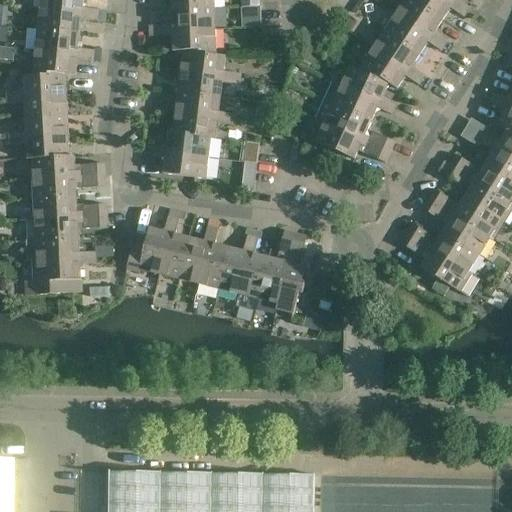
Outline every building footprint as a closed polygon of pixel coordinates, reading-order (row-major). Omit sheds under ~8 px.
[(83,9),(84,0),(40,0),(40,11),(83,15),(83,9)] [(171,0),(172,11),(215,10),(214,0),(171,0)] [(435,34),(443,22),(409,0),(405,0),(396,15),(432,39),(435,34)] [(457,0),(454,5),(446,0),(409,0),(443,22),(451,10),(457,14),(464,4),(457,0)] [(464,4),(457,14),(464,18),(470,9),(464,4)] [(82,21),(90,21),(91,10),(83,9),(83,15),(40,11),(38,31),(80,35),(82,21)] [(91,10),(90,21),(98,22),(99,11),(91,10)] [(173,26),(165,26),(165,37),(173,37),(173,32),(216,30),(215,10),(172,11),(173,26)] [(435,34),(432,39),(396,15),(384,32),(420,56),(429,44),(435,48),(441,38),(435,34)] [(165,37),(165,26),(157,26),(157,38),(165,37)] [(174,53),(183,52),(217,56),(216,30),(173,32),(173,37),(174,53)] [(79,50),(80,35),(38,31),(35,51),(78,56),(79,50)] [(420,56),(384,32),(373,49),(409,73),(412,68),(420,56)] [(441,38),(435,48),(442,52),(448,43),(441,38)] [(0,42),(0,53),(23,54),(23,43),(0,42)] [(409,73),(373,49),(359,71),(358,72),(389,85),(397,91),(406,78),(412,82),(419,73),(412,68),(409,73)] [(66,75),(76,76),(78,61),(85,62),(86,51),(79,50),(78,56),(35,51),(33,77),(32,78),(66,75)] [(86,51),(85,62),(93,63),(95,52),(86,51)] [(217,56),(183,52),(181,73),(224,78),(223,84),(231,85),(233,74),(224,73),(226,57),(217,56)] [(358,72),(359,71),(350,67),(341,86),(380,104),(383,99),(389,85),(358,72)] [(221,99),(223,84),(224,78),(181,73),(178,93),(221,99)] [(419,73),(412,82),(419,86),(425,77),(419,73)] [(233,74),(231,85),(240,86),(241,75),(233,74)] [(32,78),(33,77),(23,78),(24,93),(24,99),(67,96),(66,75),(32,78)] [(378,110),(385,113),(390,103),(383,99),(380,104),(341,86),(333,82),(324,101),(372,123),(378,110)] [(15,94),(16,105),(24,105),(25,119),(68,117),(67,96),(24,99),(24,93),(15,94)] [(219,113),(221,99),(178,93),(176,114),(219,119),(218,124),(226,125),(227,114),(219,113)] [(16,105),(15,94),(7,94),(7,100),(7,106),(16,105)] [(498,108),(502,98),(495,94),(491,105),(498,108)] [(511,95),(510,101),(502,98),(498,108),(505,111),(508,106),(511,107),(511,95)] [(366,136),(372,123),(324,101),(316,119),(324,123),(390,154),(395,143),(374,133),(371,139),(366,136)] [(390,103),(385,113),(392,116),(397,106),(390,103)] [(511,131),(511,107),(508,106),(505,111),(506,111),(500,126),(508,129),(511,131)] [(169,133),(216,139),(227,141),(228,135),(217,130),(218,124),(219,119),(176,114),(173,133),(169,133)] [(227,114),(226,125),(235,127),(236,116),(227,114)] [(26,140),(69,137),(68,117),(25,119),(26,134),(26,140)] [(390,154),(324,123),(315,143),(355,160),(361,146),(366,149),(364,154),(386,164),(390,154)] [(481,144),(487,148),(493,138),(487,134),(484,139),(467,128),(461,138),(478,149),(481,144)] [(487,148),(494,152),(497,147),(511,156),(511,131),(508,129),(500,142),(493,138),(487,148)] [(167,148),(159,148),(158,159),(165,160),(166,154),(209,159),(211,139),(216,140),(216,139),(169,133),(167,148)] [(18,146),(17,134),(9,135),(9,141),(9,146),(18,146)] [(70,158),(70,157),(69,137),(26,140),(26,134),(17,134),(18,146),(26,145),(27,161),(32,161),(32,160),(70,158)] [(158,159),(159,148),(151,146),(150,158),(158,159)] [(494,152),(486,164),(511,180),(511,156),(497,147),(494,152)] [(206,180),(209,159),(166,154),(165,160),(164,175),(206,180)] [(457,156),(450,166),(511,205),(511,204),(511,180),(486,164),(478,177),(474,174),(477,169),(457,156)] [(33,180),(106,176),(105,165),(81,166),(82,172),(76,172),(75,157),(70,157),(70,158),(32,160),(32,161),(33,180)] [(472,186),(464,199),(504,224),(511,211),(511,204),(511,205),(450,166),(444,176),(464,188),(468,183),(472,186)] [(106,188),(106,176),(33,180),(34,201),(77,198),(77,184),(82,183),(82,189),(106,188)] [(435,190),(429,200),(490,239),(490,240),(493,242),(504,224),(464,199),(457,211),(452,208),(455,203),(435,190)] [(78,213),(77,198),(34,201),(35,221),(108,217),(107,206),(83,207),(84,213),(78,213)] [(451,221),(443,233),(479,257),(490,240),(490,239),(429,200),(423,210),(443,223),(446,218),(451,221)] [(109,229),(108,217),(35,221),(27,221),(28,242),(79,239),(79,224),(84,224),(85,230),(109,229)] [(167,225),(178,228),(180,220),(174,219),(169,217),(167,225)] [(176,235),(178,228),(167,225),(165,232),(170,234),(160,276),(180,281),(190,239),(176,235)] [(413,225),(407,235),(468,274),(469,273),(479,257),(443,233),(435,246),(430,243),(434,238),(413,225)] [(206,235),(217,238),(219,230),(208,227),(206,235)] [(140,271),(160,276),(170,234),(165,232),(150,228),(145,249),(133,246),(127,271),(139,274),(140,271)] [(284,262),(269,259),(259,301),(278,305),(296,235),(285,232),(279,256),(285,257),(284,262)] [(215,245),(217,238),(206,235),(205,242),(210,244),(199,286),(219,291),(230,249),(215,245)] [(307,238),(296,235),(278,305),(276,311),(294,316),(299,294),(303,295),(306,284),(302,283),(306,268),(295,265),(296,260),(302,261),(307,238)] [(472,275),(469,273),(468,274),(407,235),(401,245),(421,258),(424,252),(429,255),(421,269),(461,294),(472,275)] [(246,245),(257,248),(259,240),(248,237),(246,245)] [(80,254),(79,239),(28,242),(26,242),(27,261),(33,261),(37,261),(81,260),(80,254)] [(205,242),(190,239),(180,281),(199,286),(210,244),(205,242)] [(259,301),(269,259),(255,255),(257,248),(246,245),(244,252),(250,254),(239,296),(259,301)] [(95,253),(88,254),(88,265),(97,265),(96,260),(114,259),(113,247),(95,248),(95,253)] [(244,252),(230,249),(219,291),(239,296),(250,254),(244,252)] [(88,254),(80,254),(81,260),(37,261),(33,261),(33,262),(34,282),(26,283),(26,297),(82,294),(81,265),(88,265),(88,254)] [(0,511),(311,511),(312,476),(108,473),(107,511),(11,511),(13,463),(0,462),(0,511)]
